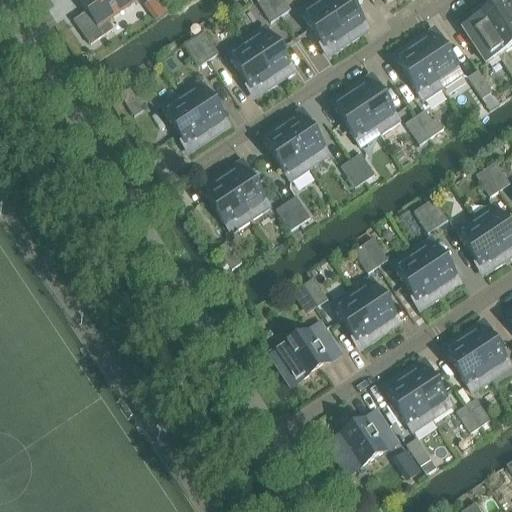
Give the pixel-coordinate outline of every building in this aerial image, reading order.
[(106,23),(138,1),(137,0),(80,0),(78,2),(87,15),(73,24),(90,48),(112,32),(106,23)] [(280,20),(267,0),(262,0),(256,5),(270,27),(280,20)] [(290,13),(283,3),(287,0),(267,0),(280,20),(290,13)] [(318,1),(298,14),(322,49),(325,55),(345,41),(323,6),(319,0),(318,1)] [(331,0),(323,6),(345,41),(365,28),(353,10),(360,5),(357,0),(331,0)] [(511,0),(507,0),(500,5),(496,0),(494,0),(492,1),(511,30),(511,0)] [(511,50),(511,30),(492,1),(489,4),(493,10),(483,16),(479,10),(475,12),(505,56),(511,50)] [(511,66),(505,56),(475,12),(472,15),(476,21),(462,30),(486,68),(498,60),(511,80),(511,79),(511,66)] [(295,76),(268,35),(260,40),(256,34),(244,42),(271,83),(281,77),(285,83),(295,76)] [(218,58),(204,36),(194,43),(208,64),(218,58)] [(462,79),(435,38),(415,51),(442,92),(462,79)] [(271,83),(244,42),(232,50),(236,56),(229,61),(252,96),(271,83)] [(208,64),(194,43),(184,50),(198,71),(208,64)] [(442,92),(415,51),(406,58),(402,52),(391,59),(394,63),(422,105),(442,92)] [(491,96),(477,74),(467,81),(481,103),(491,96)] [(226,125),(199,84),(179,97),(206,138),(226,125)] [(395,119),(372,85),(352,98),(375,133),(379,139),(393,131),(388,125),(395,119)] [(144,114),(129,92),(119,98),(134,120),(144,114)] [(206,138),(179,97),(159,110),(186,151),(206,138)] [(375,133),(352,98),(333,111),(356,146),(375,133)] [(443,133),(436,122),(432,124),(425,114),(414,121),(429,142),(443,133)] [(329,160),(302,119),(292,126),(288,120),(278,127),(282,133),(309,173),(329,160)] [(429,142),(414,121),(404,128),(419,149),(429,142)] [(309,173),(282,133),(273,139),(269,133),(259,140),(290,186),(309,173)] [(374,179),(360,157),(350,164),(364,186),(374,179)] [(364,186),(350,164),(340,170),(354,192),(364,186)] [(509,188),(495,166),(485,173),(499,195),(509,188)] [(270,211),(243,170),(223,184),(250,224),(270,211)] [(499,195),(485,173),(475,179),(489,201),(499,195)] [(250,224),(223,184),(203,197),(230,238),(250,224)] [(309,222),(295,200),(285,207),(299,228),(309,222)] [(447,224),(433,203),(423,209),(437,231),(447,224)] [(511,234),(493,206),(473,219),(501,260),(510,254),(511,257),(511,234)] [(299,228),(285,207),(275,213),(289,235),(299,228)] [(437,231),(423,209),(413,216),(427,238),(437,231)] [(501,260),(473,219),(454,233),(481,273),(491,267),(495,272),(505,266),(501,260)] [(387,264),(372,243),(362,249),(377,271),(387,264)] [(241,267),(227,245),(216,252),(231,274),(241,267)] [(457,282),(434,247),(414,260),(438,295),(457,282)] [(377,271),(362,249),(352,256),(367,278),(377,271)] [(438,295),(414,260),(394,273),(417,308),(427,302),(431,307),(442,301),(438,295)] [(327,304),(313,282),(303,289),(317,311),(327,304)] [(397,322),(374,287),(354,300),(377,335),(397,322)] [(317,311),(303,289),(291,296),(306,318),(317,311)] [(377,335),(354,300),(334,313),(357,348),(377,335)] [(327,361),(337,354),(319,327),(289,346),(292,350),(273,363),(291,391),(330,365),(327,361)] [(507,365),(484,330),(464,343),(487,378),(507,365)] [(487,378),(464,343),(455,350),(454,348),(443,355),(468,391),(487,378)] [(448,404),(425,370),(415,377),(411,371),(401,377),(428,418),(448,404)] [(428,418),(401,377),(400,377),(404,383),(395,389),(392,383),(381,390),(410,431),(428,418)] [(490,424),(475,403),(465,409),(480,431),(490,424)] [(480,431),(465,409),(455,416),(470,438),(480,431)] [(368,466),(396,447),(378,419),(368,426),(365,422),(327,447),(345,475),(365,462),(368,466)] [(430,464),(415,442),(405,449),(420,471),(430,464)] [(406,453),(393,462),(408,484),(421,475),(406,453)]
